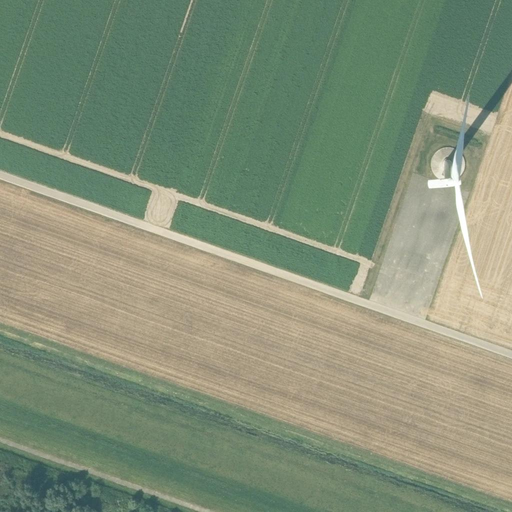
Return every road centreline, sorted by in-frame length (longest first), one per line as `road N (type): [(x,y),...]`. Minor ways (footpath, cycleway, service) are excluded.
road 1 (track): [(0,326),(511,504)]
road 2 (track): [(446,511),(0,355)]
road 3 (track): [(364,511),(0,388)]
road 4 (track): [(268,511),(0,418)]
road 5 (track): [(0,445),(189,511)]
